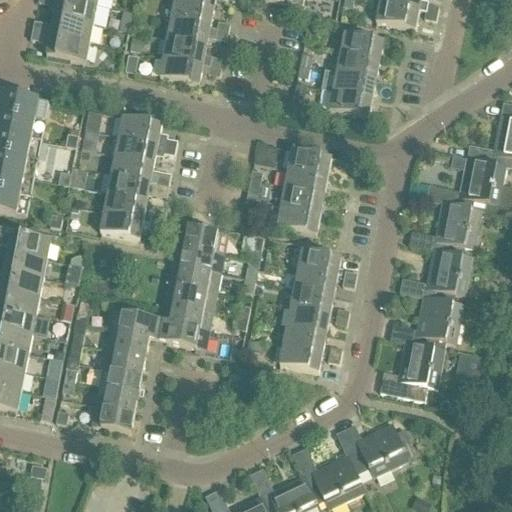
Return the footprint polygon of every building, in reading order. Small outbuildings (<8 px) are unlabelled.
[(39,0),(38,7),(39,7),(49,9),(49,10),(52,14),(56,15),(55,22),(94,30),(97,11),(42,0),(39,0)] [(42,0),(97,11),(99,0),(42,0)] [(102,0),(100,10),(120,14),(122,0),(102,0)] [(176,0),(175,7),(214,14),(216,5),(223,6),(223,4),(235,6),(235,0),(176,0)] [(305,0),(264,0),(264,5),(303,13),(305,0)] [(332,0),(312,0),(311,3),(338,17),(344,5),(332,0)] [(381,0),(380,8),(419,15),(426,17),(438,19),(439,12),(428,10),(429,7),(421,5),(422,0),(381,0)] [(355,3),(346,1),(344,12),(353,13),(355,3)] [(175,7),(172,25),(210,33),(214,14),(175,7)] [(419,15),(380,8),(376,28),(416,35),(419,15)] [(130,37),(133,18),(127,17),(123,35),(130,37)] [(438,19),(426,17),(425,24),(436,27),(438,19)] [(35,27),(33,37),(90,49),(94,30),(55,22),(53,30),(35,27)] [(172,25),(168,44),(207,52),(208,44),(217,45),(217,42),(227,44),(229,37),(217,34),(210,33),(172,25)] [(219,27),(217,34),(229,37),(230,29),(219,27)] [(316,42),(319,30),(309,28),(306,40),(316,42)] [(31,45),(43,47),(42,48),(45,51),(49,52),(47,61),(86,68),(90,49),(33,37),(31,45)] [(345,39),(341,59),(380,66),(384,46),(345,39)] [(133,41),(131,53),(140,55),(143,43),(133,41)] [(168,44),(164,63),(203,71),(210,72),(221,74),(223,64),(205,61),(207,52),(168,44)] [(303,58),(300,70),(310,72),(313,60),(303,58)] [(341,59),(337,78),(376,85),(380,66),(341,59)] [(138,61),(129,60),(126,75),(136,77),(138,61)] [(203,71),(164,63),(160,83),(199,91),(202,78),(220,82),(221,74),(210,72),(203,71)] [(310,72),(300,70),(298,82),(308,84),(310,72)] [(337,78),(334,96),(373,104),(376,85),(337,78)] [(373,104),(334,96),(330,116),(369,124),(373,104)] [(49,108),(1,99),(0,106),(0,217),(27,223),(49,108)] [(302,115),(305,103),(294,101),(292,113),(302,115)] [(511,109),(504,108),(501,121),(511,123),(511,109)] [(470,150),(467,163),(506,171),(506,172),(511,173),(511,123),(501,121),(494,155),(470,150)] [(162,130),(123,122),(119,142),(158,150),(165,151),(167,144),(168,139),(161,138),(162,130)] [(76,153),(78,141),(68,139),(66,151),(76,153)] [(119,142),(116,161),(155,169),(158,150),(119,142)] [(167,144),(165,151),(176,153),(178,146),(167,144)] [(266,163),(268,151),(258,149),(255,161),(266,163)] [(176,153),(165,151),(164,159),(175,161),(176,153)] [(293,156),(289,176),(328,183),(332,163),(293,156)] [(116,161),(112,180),(151,187),(169,191),(172,179),(153,176),(155,169),(116,161)] [(433,207),(443,209),(443,207),(482,215),(482,216),(510,222),(511,211),(511,191),(503,190),(506,172),(506,171),(467,163),(461,197),(436,193),(433,207)] [(71,179),(69,191),(81,193),(85,175),(77,173),(72,172),(71,179)] [(253,176),(250,188),(261,190),(263,178),(253,176)] [(289,176),(285,194),(324,202),(328,183),(289,176)] [(59,189),(69,191),(71,179),(61,177),(59,189)] [(112,180),(108,199),(147,206),(149,199),(167,203),(169,191),(151,187),(112,180)] [(261,190),(250,188),(248,199),(258,201),(261,190)] [(285,194),(281,213),(320,221),(324,202),(285,194)] [(108,199),(105,218),(144,225),(147,206),(108,199)] [(412,237),(409,251),(433,256),(434,255),(463,260),(465,253),(474,255),(482,216),(482,215),(443,207),(443,209),(436,242),(412,237)] [(272,219),(280,221),(277,233),(317,241),(320,221),(281,213),(274,211),(272,219)] [(79,214),(72,213),(70,222),(77,224),(79,214)] [(144,225),(105,218),(101,237),(140,245),(144,225)] [(252,232),(255,220),(244,218),(242,230),(252,232)] [(152,219),(150,227),(162,229),(163,221),(152,219)] [(60,234),(63,221),(53,220),(50,232),(60,234)] [(162,229),(150,227),(149,234),(160,236),(162,229)] [(0,248),(10,251),(9,257),(48,265),(51,245),(6,236),(6,232),(0,231),(0,248)] [(189,232),(186,253),(224,261),(229,240),(189,232)] [(261,256),(264,244),(254,242),(251,254),(261,256)] [(186,253),(182,272),(221,279),(224,261),(186,253)] [(303,255),(299,275),(338,283),(342,263),(331,261),(332,256),(319,253),(318,258),(303,255)] [(403,284),(400,298),(424,303),(425,302),(454,307),(456,300),(465,302),(473,262),(463,260),(434,255),(433,256),(427,289),(403,284)] [(5,276),(44,284),(48,265),(9,257),(5,276)] [(182,272),(178,291),(217,298),(221,279),(182,272)] [(248,272),(245,284),(255,286),(258,274),(248,272)] [(0,275),(0,287),(3,288),(1,295),(40,303),(44,284),(5,276),(0,275)] [(299,275),(295,294),(334,302),(338,283),(299,275)] [(346,277),(344,284),(356,286),(357,279),(346,277)] [(255,286),(245,284),(243,296),(253,298),(255,286)] [(356,286),(344,284),(343,292),(354,294),(356,286)] [(71,317),(72,290),(54,289),(53,316),(71,317)] [(178,291),(174,309),(213,317),(217,298),(178,291)] [(295,294),(291,313),(330,321),(334,302),(295,294)] [(0,314),(36,322),(40,303),(1,295),(0,301),(0,314)] [(393,331),(391,345),(406,348),(406,347),(445,355),(446,347),(456,349),(463,309),(454,307),(425,302),(424,303),(418,336),(393,331)] [(88,320),(91,308),(81,306),(78,318),(88,320)] [(174,309),(171,327),(171,328),(210,336),(213,317),(174,309)] [(240,310),(238,322),(248,324),(250,312),(240,310)] [(291,313),(287,332),(327,339),(330,321),(291,313)] [(0,314),(0,333),(33,340),(36,322),(0,314)] [(339,314),(337,322),(349,324),(350,317),(339,314)] [(114,316),(111,336),(150,344),(149,345),(154,346),(158,325),(114,316)] [(248,324),(238,322),(236,334),(246,336),(248,324)] [(349,324),(337,322),(336,329),(347,332),(349,324)] [(167,326),(162,348),(206,356),(210,336),(171,328),(171,327),(167,326)] [(287,332),(284,351),(323,358),(327,339),(287,332)] [(0,353),(29,359),(33,340),(0,333),(0,353)] [(75,336),(72,348),(83,350),(85,338),(75,336)] [(111,336),(107,355),(146,363),(149,345),(150,344),(111,336)] [(250,345),(249,353),(259,355),(260,347),(250,345)] [(406,347),(406,348),(399,381),(384,378),(380,398),(425,407),(428,392),(437,394),(445,355),(406,347)] [(83,350),(72,348),(70,360),(80,362),(83,350)] [(323,358),(284,351),(280,370),(319,378),(323,358)] [(230,364),(240,366),(242,354),(232,352),(230,364)] [(331,352),(330,360),(341,362),(343,354),(331,352)] [(29,359),(0,353),(0,373),(25,378),(29,359)] [(107,355),(103,374),(142,382),(146,363),(107,355)] [(459,359),(457,371),(484,376),(486,364),(459,359)] [(341,362),(330,360),(328,367),(340,369),(341,362)] [(0,373),(0,392),(22,397),(25,378),(0,373)] [(67,374),(65,386),(75,388),(77,376),(67,374)] [(103,374),(100,393),(138,400),(142,382),(103,374)] [(231,379),(229,391),(241,393),(243,381),(231,379)] [(75,388),(65,386),(62,398),(73,400),(75,388)] [(22,397),(0,392),(0,413),(18,417),(22,397)] [(100,393),(96,412),(135,419),(138,400),(100,393)] [(57,405),(45,403),(41,426),(53,428),(57,405)] [(96,412),(92,431),(131,439),(135,419),(96,412)] [(67,430),(69,418),(59,416),(56,428),(67,430)] [(337,439),(347,462),(348,461),(357,480),(369,474),(373,483),(410,465),(393,429),(362,444),(355,430),(337,439)] [(293,460),(304,482),(305,482),(318,509),(325,506),(327,511),(333,511),(365,497),(357,480),(348,461),(347,462),(317,476),(306,454),(293,460)] [(31,481),(46,484),(48,473),(33,470),(31,481)] [(250,481),(260,503),(262,502),(266,511),(319,511),(318,509),(305,482),(304,482),(274,497),(263,474),(250,481)] [(43,484),(29,482),(26,500),(39,503),(43,484)] [(266,511),(262,502),(260,503),(241,511),(227,511),(220,495),(206,501),(210,511),(266,511)] [(429,511),(432,509),(418,501),(412,511),(429,511)] [(33,511),(40,511),(42,504),(35,503),(33,511)]
